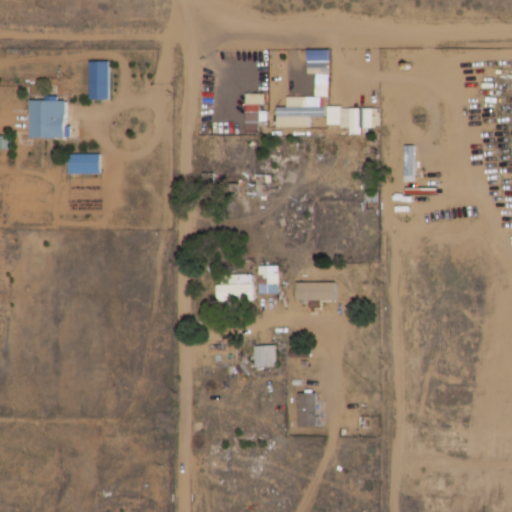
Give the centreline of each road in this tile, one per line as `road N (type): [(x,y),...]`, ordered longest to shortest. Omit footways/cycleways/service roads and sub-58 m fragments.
road 1 (residential): [(183,511),(188,114),(176,0)]
road 2 (residential): [(184,30),(511,30)]
road 3 (residential): [(400,136),(400,186),(358,210),(187,212)]
road 4 (residential): [(188,114),(0,122)]
